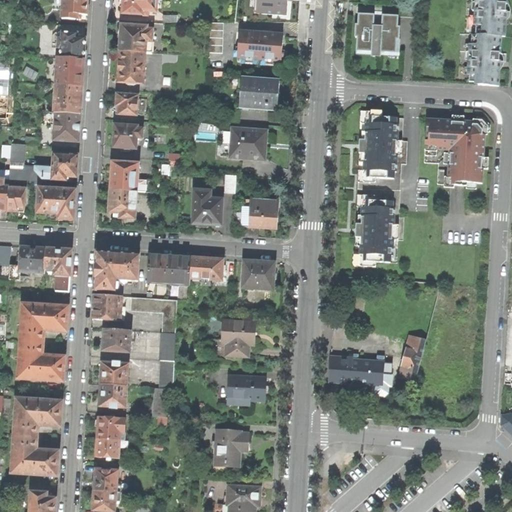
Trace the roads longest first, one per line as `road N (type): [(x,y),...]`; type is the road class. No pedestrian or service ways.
road 1 (residential): [(320,85),(492,96),(505,104),(508,122),(485,433),(460,443),(302,431)]
road 2 (residential): [(68,511),(86,239)]
road 3 (residential): [(86,239),(100,0)]
road 4 (residential): [(86,239),(310,253)]
road 5 (residential): [(302,431),(310,253)]
road 6 (residential): [(310,253),(320,85)]
